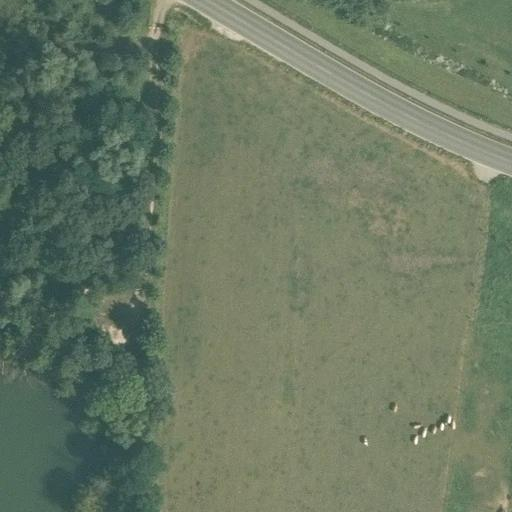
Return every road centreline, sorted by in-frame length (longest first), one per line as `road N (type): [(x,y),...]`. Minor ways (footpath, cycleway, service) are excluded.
road 1 (track): [(130,368),(164,0)]
road 2 (tertiary): [(204,0),(387,107),(511,162)]
